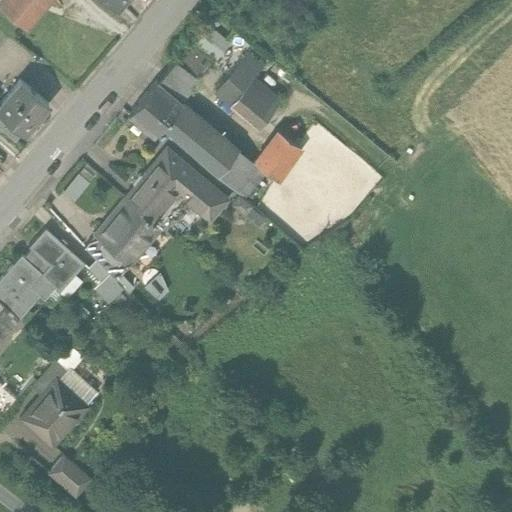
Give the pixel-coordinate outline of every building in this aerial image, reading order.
[(46,0),(0,0),(0,5),(25,26),(46,0)] [(200,36),(212,47),(235,22),(223,11),(200,36)] [(175,59),(197,77),(210,62),(188,44),(175,59)] [(156,80),(178,98),(197,77),(175,59),(156,80)] [(281,97),(237,61),(215,89),(259,125),(281,97)] [(0,101),(0,127),(14,139),(22,130),(46,103),(19,79),(0,101)] [(178,140),(199,115),(178,98),(156,80),(128,111),(153,131),(160,124),(178,140)] [(178,140),(216,172),(237,147),(199,115),(178,140)] [(253,160),(232,186),(242,194),(263,168),(274,177),(298,145),(279,129),(253,160)] [(179,158),(166,147),(143,174),(137,174),(133,180),(134,185),(132,187),(135,189),(128,198),(159,224),(162,226),(170,216),(175,216),(181,209),(179,205),(185,198),(208,218),(225,196),(206,181),(203,185),(175,162),(179,158)] [(237,147),(216,172),(232,186),(253,160),(237,147)] [(87,161),(68,187),(80,195),(98,169),(87,161)] [(159,224),(128,198),(126,196),(113,211),(116,212),(98,233),(96,231),(95,232),(128,260),(129,259),(127,257),(145,236),(147,238),(159,224)] [(83,260),(45,226),(29,243),(32,246),(49,261),(40,272),(49,280),(58,288),(83,260)] [(114,277),(128,260),(95,232),(84,245),(95,256),(109,271),(114,277)] [(32,246),(23,256),(40,272),(49,261),(32,246)] [(23,256),(20,254),(0,275),(0,299),(18,315),(49,280),(40,272),(23,256)] [(101,279),(109,271),(95,256),(86,264),(101,279)] [(121,284),(114,277),(109,271),(101,279),(97,282),(110,296),(121,284)] [(0,335),(18,315),(0,299),(0,335)] [(55,376),(55,377),(63,367),(54,359),(35,380),(44,388),(55,376)] [(86,404),(55,377),(55,376),(44,388),(20,415),(51,443),(86,404)] [(0,381),(0,412),(15,395),(0,381)] [(89,476),(61,451),(46,469),(74,493),(89,476)]
